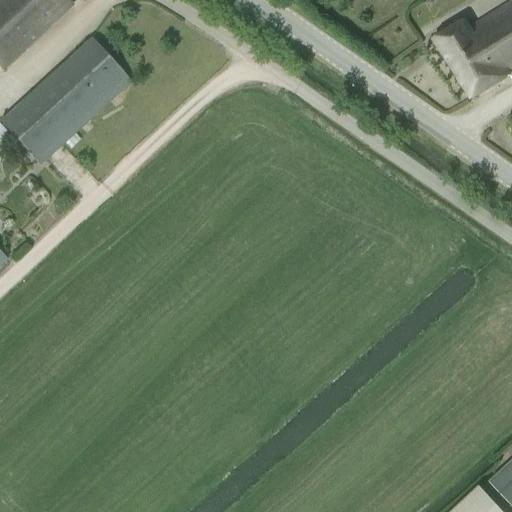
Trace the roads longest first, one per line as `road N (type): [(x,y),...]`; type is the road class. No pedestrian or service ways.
road 1 (unclassified): [(511,238),(160,0)]
road 2 (tertiary): [(511,177),(256,0)]
